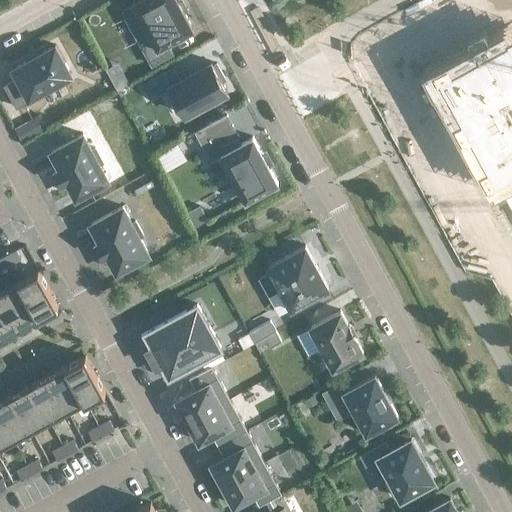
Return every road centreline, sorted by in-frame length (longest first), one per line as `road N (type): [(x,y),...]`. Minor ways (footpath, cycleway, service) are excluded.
road 1 (residential): [(222,0),(504,511)]
road 2 (residential): [(200,511),(0,145)]
